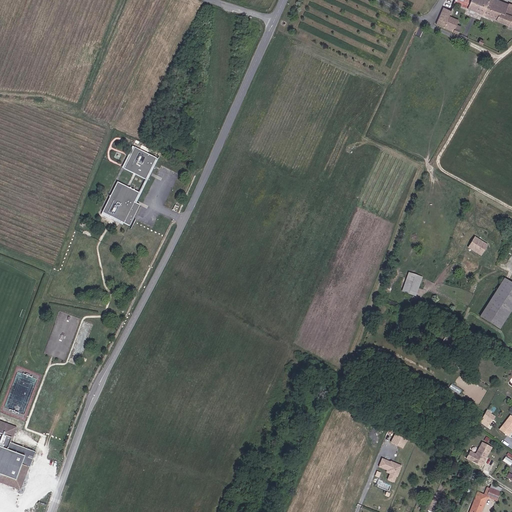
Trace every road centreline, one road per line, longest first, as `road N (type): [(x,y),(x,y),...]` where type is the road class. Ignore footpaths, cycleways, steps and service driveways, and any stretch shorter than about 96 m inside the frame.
road 1 (tertiary): [(51,511),(97,389),(274,21)]
road 2 (unknown): [(378,0),(502,61)]
